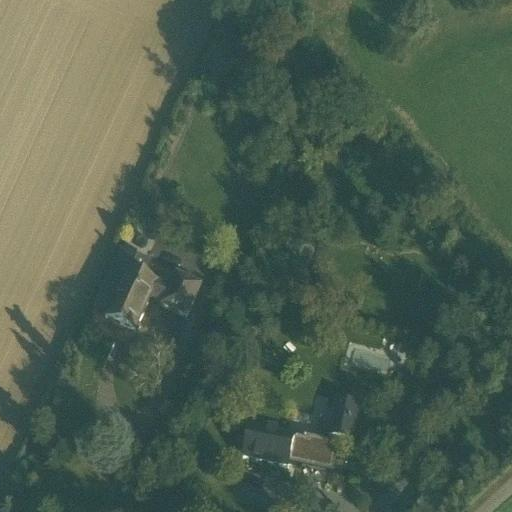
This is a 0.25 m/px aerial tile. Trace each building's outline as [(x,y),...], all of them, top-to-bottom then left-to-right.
[(147,267),(121,255),(107,284),(121,290),(129,273),(142,279),(147,267)] [(142,279),(129,273),(121,290),(112,309),(141,323),(152,298),(158,301),(164,290),(142,279)] [(200,289),(175,277),(168,292),(164,290),(158,301),(163,303),(160,310),(185,321),(200,289)] [(141,323),(112,309),(105,324),(134,337),(141,323)] [(358,411),(341,408),(333,447),(350,451),(358,411)] [(295,439),(249,429),(241,463),(288,473),(291,459),(295,439)] [(329,446),(295,439),(291,459),(324,466),(329,446)]
